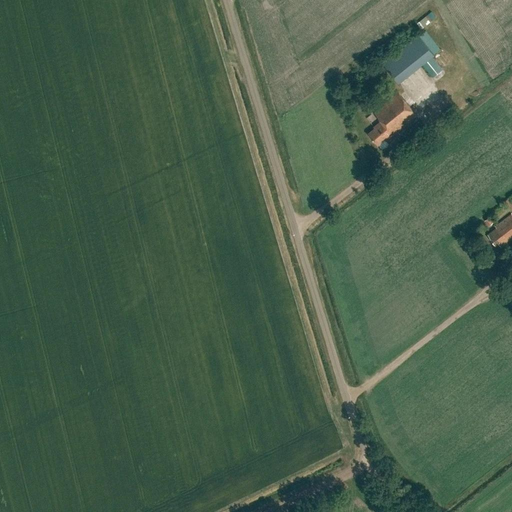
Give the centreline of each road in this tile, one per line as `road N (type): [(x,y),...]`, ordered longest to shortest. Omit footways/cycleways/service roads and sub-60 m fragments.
road 1 (unclassified): [(420,511),(358,433),(226,0)]
road 2 (track): [(346,395),(511,267)]
road 3 (track): [(295,230),(435,119)]
